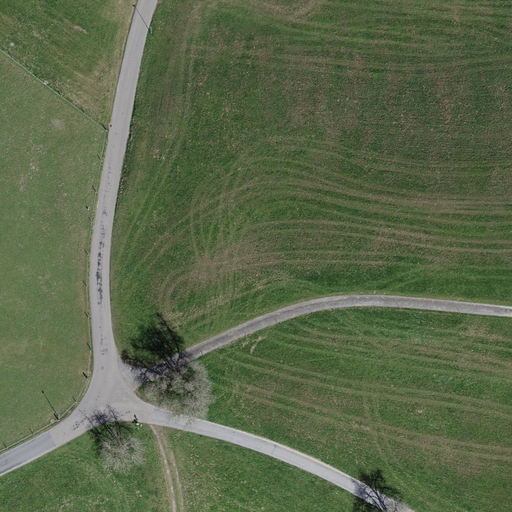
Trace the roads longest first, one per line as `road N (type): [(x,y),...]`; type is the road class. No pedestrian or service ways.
road 1 (unclassified): [(159,0),(121,99),(106,406)]
road 2 (unclassified): [(106,406),(197,422),(293,455),(400,511)]
road 3 (unclassified): [(106,406),(0,466)]
